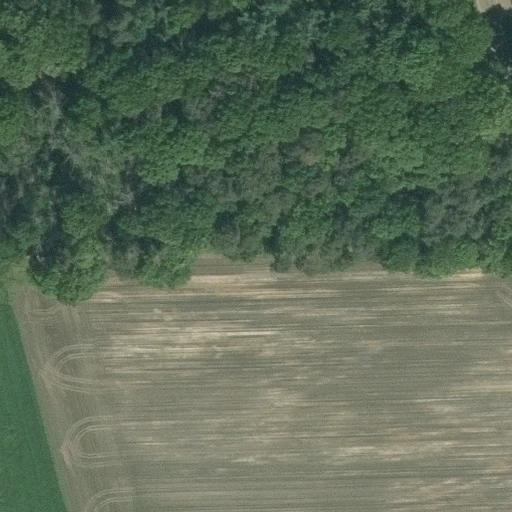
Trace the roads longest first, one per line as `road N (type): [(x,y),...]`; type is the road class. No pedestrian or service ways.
road 1 (track): [(400,0),(412,27),(376,156),(367,172),(350,175),(32,73),(86,41),(211,0)]
road 2 (track): [(511,265),(77,276),(7,286)]
